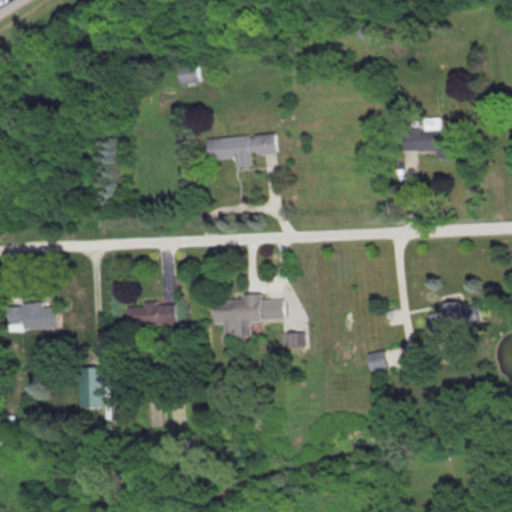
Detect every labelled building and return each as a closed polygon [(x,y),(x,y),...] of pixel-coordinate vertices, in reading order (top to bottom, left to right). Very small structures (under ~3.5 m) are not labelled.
[(358,37),(369,37),(369,22),(358,22),(358,37)] [(199,64),(179,66),(181,84),(201,81),(199,64)] [(438,150),(438,158),(456,157),(455,127),(442,127),(442,118),(425,118),(425,129),(397,129),(397,150),(438,150)] [(276,133),(208,138),(209,160),(236,158),(237,167),(253,166),(252,154),(278,152),(276,133)] [(214,324),(225,323),(225,336),(251,335),(251,321),(286,319),(285,298),(262,299),(262,296),(213,298),(214,324)] [(430,331),(481,324),(478,305),(468,307),(467,300),(442,303),(443,312),(427,314),(430,331)] [(128,303),(128,325),(177,325),(177,303),(128,303)] [(8,306),(8,330),(57,330),(57,306),(8,306)] [(289,346),(303,346),(302,334),(289,334),(289,346)] [(369,354),(371,370),(387,368),(385,352),(369,354)] [(80,407),(104,407),(104,367),(80,367),(80,407)]
